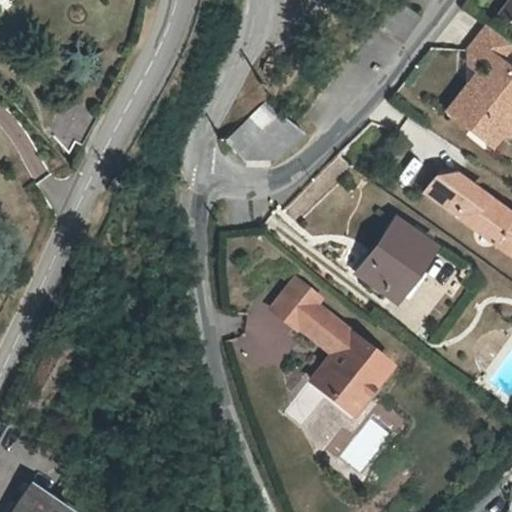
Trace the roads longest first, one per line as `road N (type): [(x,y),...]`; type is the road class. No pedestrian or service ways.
road 1 (tertiary): [(175,0),(0,373)]
road 2 (residential): [(265,511),(235,452),(193,218),(199,173)]
road 3 (residential): [(445,0),(319,147),(264,183),(199,173)]
road 4 (residential): [(199,173),(210,114),(236,67),(255,0)]
